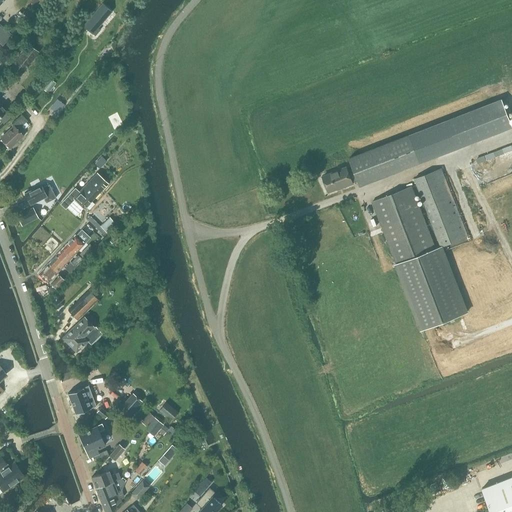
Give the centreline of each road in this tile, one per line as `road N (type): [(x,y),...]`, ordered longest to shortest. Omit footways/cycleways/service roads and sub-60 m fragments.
road 1 (unclassified): [(290,511),(211,320),(161,105),(160,56),(196,0)]
road 2 (unclassified): [(95,511),(0,237)]
